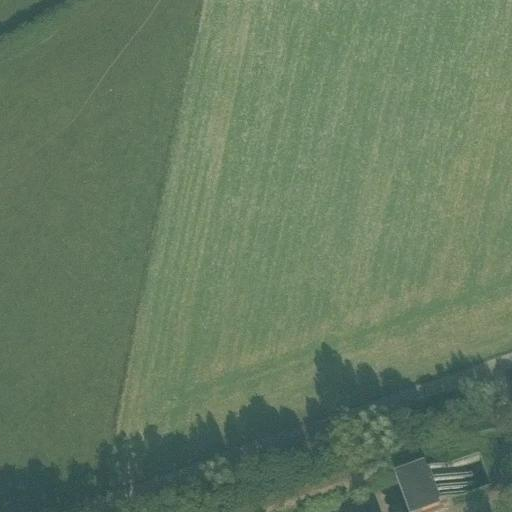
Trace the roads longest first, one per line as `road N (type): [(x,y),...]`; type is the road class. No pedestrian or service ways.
road 1 (unclassified): [(511,371),(112,511)]
road 2 (track): [(500,376),(506,496),(480,511)]
